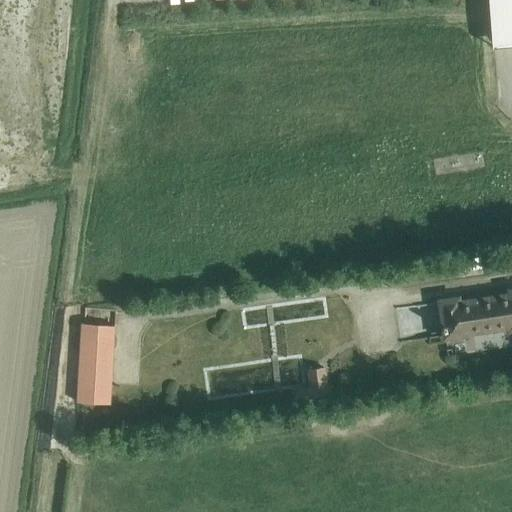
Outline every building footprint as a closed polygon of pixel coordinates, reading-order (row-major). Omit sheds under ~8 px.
[(511,114),(500,115),(501,128),(511,126),(511,114)] [(511,290),(510,291),(511,296),(460,303),(458,298),(439,300),(444,339),(468,336),(468,333),(510,327),(511,328),(511,290)] [(114,324),(79,322),(74,400),(109,402),(114,324)] [(378,357),(378,337),(366,337),(366,357),(378,357)] [(327,385),(294,388),(296,403),(329,400),(327,385)]
